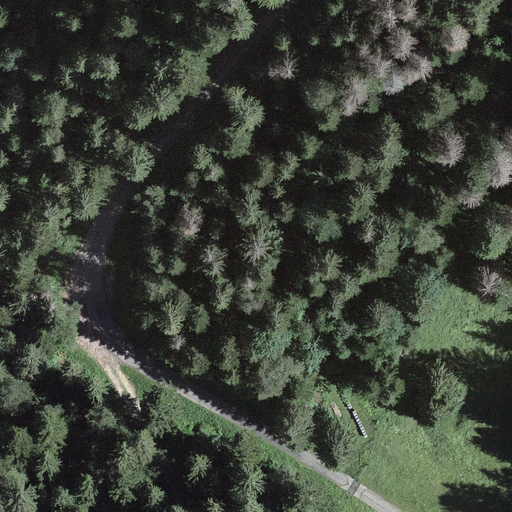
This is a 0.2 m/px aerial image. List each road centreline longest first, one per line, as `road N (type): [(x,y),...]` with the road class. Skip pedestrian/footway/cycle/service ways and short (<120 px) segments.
road 1 (track): [(302,0),(125,175),(103,218),(98,301),(115,334),(161,373),(389,511)]
road 2 (track): [(115,334),(158,460),(186,511)]
